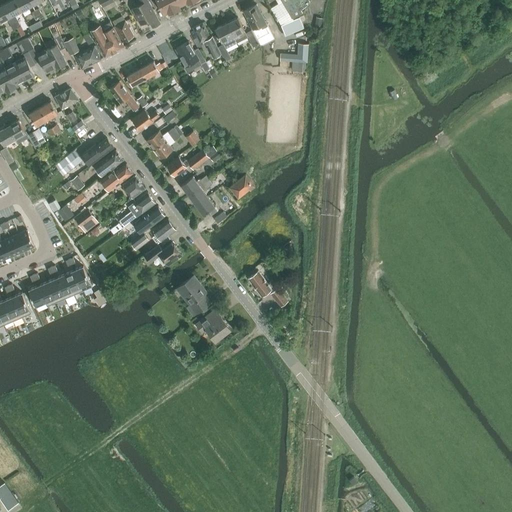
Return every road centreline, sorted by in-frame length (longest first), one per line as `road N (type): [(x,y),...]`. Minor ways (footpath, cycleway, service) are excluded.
road 1 (tertiary): [(406,511),(76,78)]
road 2 (track): [(39,492),(265,327)]
road 3 (track): [(367,286),(380,186),(511,99)]
road 4 (tertiary): [(76,78),(231,0)]
road 5 (residential): [(0,164),(47,250),(0,276)]
